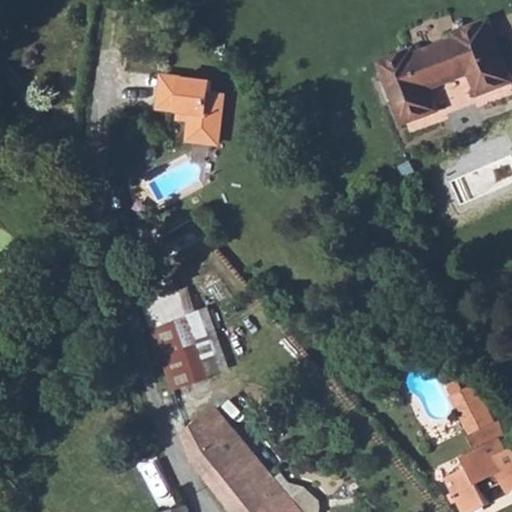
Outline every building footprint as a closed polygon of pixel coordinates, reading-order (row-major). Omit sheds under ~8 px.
[(465,34),(419,53),(416,46),(388,58),(411,115),(441,103),(433,83),(477,66),(485,86),(511,73),(511,68),(491,17),(462,27),(465,34)] [(217,74),(170,68),(166,98),(186,101),(201,103),(201,111),(196,110),(196,125),(202,134),(219,135),(228,128),(230,109),(226,105),(228,87),(218,84),(217,74)] [(201,103),(186,101),(185,109),(196,110),(201,111),(201,103)] [(222,372),(190,296),(186,293),(154,305),(192,388),(221,377),(222,372)] [(483,388),(463,398),(482,434),(502,424),(483,388)] [(299,511),(306,506),(230,410),(216,421),(267,487),(273,482),(295,511),(299,511)] [(511,419),(502,424),(482,434),(489,448),(476,455),(481,464),(461,475),(479,511),(501,501),(496,490),(511,481),(511,434),(511,419)] [(267,487),(216,421),(201,430),(209,459),(247,509),(246,511),(295,511),(273,482),(267,487)] [(468,455),(444,462),(448,474),(472,467),(468,455)]
